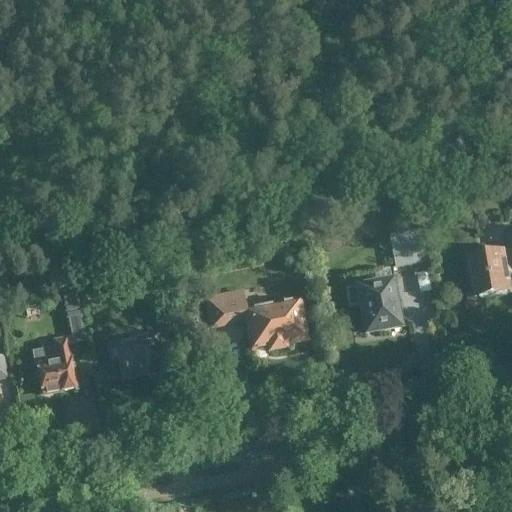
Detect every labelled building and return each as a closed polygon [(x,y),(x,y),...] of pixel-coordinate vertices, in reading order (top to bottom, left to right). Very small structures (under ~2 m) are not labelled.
[(395,267),(425,262),(419,230),(389,236),(395,267)] [(476,298),(483,297),(486,299),(490,299),(492,296),(495,295),(498,297),(505,296),(507,293),(511,292),(508,274),(511,273),(511,234),(509,235),(511,251),(466,258),(469,279),(472,279),(476,298)] [(159,299),(155,276),(140,279),(144,302),(159,299)] [(360,306),(365,334),(400,328),(391,281),(345,290),(348,308),(360,306)] [(88,290),(80,292),(82,303),(90,302),(88,290)] [(286,348),(285,344),(305,340),(297,302),(246,312),(242,293),(206,301),(211,328),(244,322),(247,324),(252,351),(266,348),(267,352),(286,348)] [(76,389),(70,360),(67,345),(85,342),(80,317),(68,319),(71,338),(53,341),(55,351),(34,354),(41,391),(59,388),(60,392),(76,389)] [(119,363),(123,381),(151,375),(146,348),(160,346),(158,334),(127,340),(128,342),(108,346),(111,364),(119,363)]
